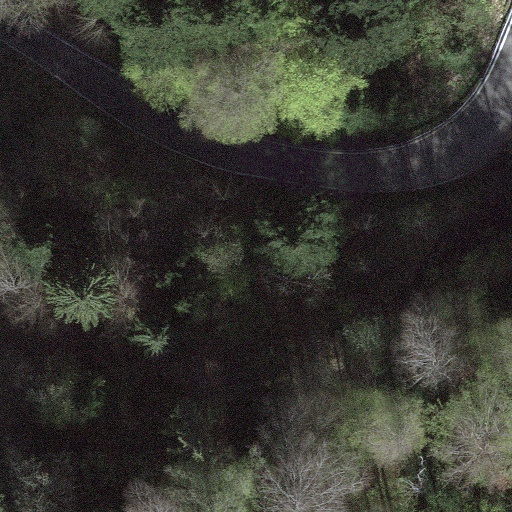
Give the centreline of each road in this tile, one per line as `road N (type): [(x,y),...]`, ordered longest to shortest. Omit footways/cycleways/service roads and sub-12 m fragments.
road 1 (tertiary): [(0,18),(169,125),(222,148),(311,167),(402,167),(443,151),(488,112),(511,68)]
road 2 (track): [(511,212),(377,336),(310,368),(173,369),(0,324)]
